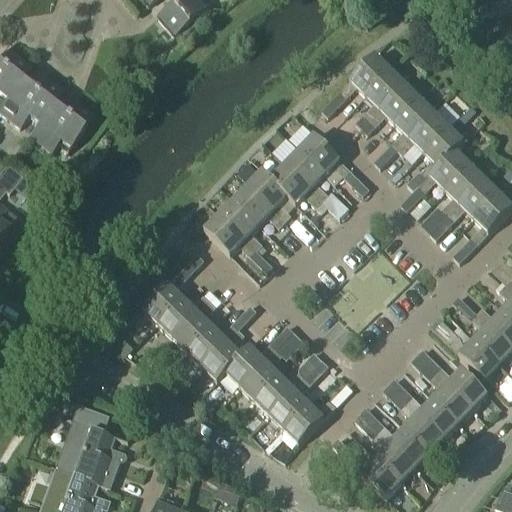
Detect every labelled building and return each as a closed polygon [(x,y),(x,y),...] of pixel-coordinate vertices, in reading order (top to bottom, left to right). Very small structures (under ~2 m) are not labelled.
[(160,1),(161,0),(137,0),(148,13),(161,2),(160,1)] [(161,0),(160,1),(161,2),(170,12),(156,23),(173,44),(204,18),(195,8),(204,0),(161,0)] [(511,0),(501,0),(510,23),(511,22),(511,0)] [(0,102),(6,107),(30,75),(9,59),(0,69),(0,102)] [(364,103),(390,77),(375,62),(349,89),(334,105),(340,110),(356,95),(364,103)] [(38,131),(62,100),(41,84),(30,96),(21,88),(31,76),(30,75),(6,107),(0,115),(0,119),(20,134),(28,124),(38,131)] [(405,92),(390,77),(364,103),(373,112),(355,131),(360,136),(405,92)] [(419,106),(405,92),(360,136),(367,142),(385,124),(393,132),(419,106)] [(62,100),(38,131),(29,143),(51,160),(60,149),(70,157),(85,137),(84,136),(94,125),(72,108),(63,120),(53,112),(62,100)] [(340,110),(334,105),(321,118),(327,125),(341,111),(340,110)] [(397,157),(434,120),(419,106),(393,132),(401,140),(391,152),(397,157)] [(422,161),(448,135),(434,120),(397,157),(403,163),(413,152),(422,161)] [(419,179),(406,192),(412,198),(436,175),(437,176),(455,158),(463,149),(448,135),(422,161),(431,169),(420,180),(419,179)] [(313,143),(299,158),(326,185),(334,176),(363,205),(369,199),(340,170),(313,143)] [(380,175),(394,161),(389,155),(375,169),(380,175)] [(299,158),(284,173),(321,209),(327,203),(317,193),(326,185),(299,158)] [(407,203),(399,212),(406,219),(420,204),(435,189),(443,198),(469,172),(455,158),(437,176),(436,175),(412,198),(407,203)] [(447,223),(483,186),(469,172),(443,198),(451,206),(440,217),(447,223)] [(6,173),(0,179),(0,201),(2,199),(6,203),(21,184),(6,173)] [(321,209),(284,173),(271,187),(280,196),(279,197),(288,206),(297,214),(305,205),(315,215),(321,209)] [(263,179),(248,194),(274,220),(284,229),(290,223),(280,214),(288,206),(279,197),(280,196),(271,187),(263,179)] [(472,226),(498,200),(483,186),(447,223),(453,229),(463,218),(472,226)] [(278,235),(284,229),(274,220),(248,194),(233,209),(260,235),(268,226),(278,235)] [(472,226),(480,235),(470,246),(476,252),(487,241),(511,215),(511,214),(498,200),(472,226)] [(233,209),(219,224),(245,249),(256,259),(262,253),(252,243),(260,235),(233,209)] [(0,245),(16,225),(6,217),(7,216),(0,211),(0,245)] [(249,265),(255,259),(219,224),(204,239),(231,264),(240,255),(249,265)] [(428,241),(434,247),(442,240),(435,233),(428,241)] [(329,267),(343,277),(351,265),(337,255),(329,267)] [(465,263),(459,256),(451,264),(458,270),(465,263)] [(199,262),(185,276),(189,280),(191,283),(205,269),(199,262)] [(267,271),(261,277),(269,284),(275,278),(267,271)] [(158,333),(185,306),(175,297),(185,286),(184,285),(189,280),(185,276),(184,275),(179,280),(168,290),(170,291),(143,318),(158,333)] [(511,327),(511,298),(505,291),(498,299),(510,310),(502,318),(511,327)] [(173,347),(210,310),(208,308),(216,301),(210,296),(203,303),(202,303),(192,313),(185,306),(158,333),(173,347)] [(199,321),(173,347),(187,361),(214,335),(204,325),(215,315),(220,309),(215,304),(199,321)] [(468,312),(460,304),(454,310),(462,318),(468,312)] [(249,327),(256,321),(257,320),(251,314),(250,314),(243,321),(249,327)] [(511,327),(502,318),(494,327),(481,315),(476,321),(511,356),(511,327)] [(499,372),(511,359),(511,356),(476,321),(469,328),(482,340),(474,347),(499,372)] [(499,372),(474,347),(465,356),(457,348),(459,346),(440,327),(431,336),(458,363),(459,362),(484,387),(499,372)] [(214,335),(187,361),(202,376),(228,349),(239,338),(233,332),(222,343),(214,335)] [(289,334),(271,353),(277,359),(295,340),(289,334)] [(234,371),(242,363),(233,354),(244,343),(239,338),(202,376),(217,391),(228,380),(236,373),(234,371)] [(242,394),(277,359),(271,353),(260,363),(251,354),(242,363),(234,371),(236,373),(228,380),(242,394)] [(422,357),(417,363),(424,370),(429,364),(423,358),(422,357)] [(242,394),(256,408),(281,383),(279,382),(271,374),(281,363),(277,359),(242,394)] [(281,383),(256,408),(271,423),(309,384),(324,370),(323,369),(314,361),(297,377),(297,380),(288,390),(281,383)] [(411,369),(429,386),(435,380),(424,370),(417,363),(411,369)] [(324,370),(309,384),(315,389),(329,375),(324,370)] [(435,380),(473,416),(487,401),(461,376),(452,386),(440,375),(435,380)] [(435,380),(429,386),(441,398),(432,406),(458,431),(473,416),(435,380)] [(301,403),(315,389),(309,384),(271,423),(285,437),(310,412),(301,403)] [(388,392),(396,399),(402,393),(394,386),(388,392)] [(396,399),(388,392),(383,398),(390,405),(396,399)] [(412,403),(406,409),(418,421),(444,446),(458,431),(432,406),(423,415),(412,403)] [(310,412),(285,437),(300,452),(325,427),(323,426),(334,415),(328,408),(317,419),(310,412)] [(406,409),(399,416),(411,428),(404,435),(430,461),(444,446),(418,421),(406,409)] [(377,439),(384,432),(366,415),(360,421),(361,422),(361,423),(377,439)] [(74,430),(56,477),(99,493),(111,498),(123,467),(111,462),(117,446),(98,439),(102,427),(80,419),(75,431),(74,430)] [(355,428),(372,445),(377,439),(361,423),(355,428)] [(384,432),(377,439),(389,450),(415,476),(430,461),(404,435),(396,444),(384,432)] [(377,439),(372,445),(384,456),(375,465),(401,490),(415,476),(389,450),(377,439)] [(354,462),(347,455),(336,444),(330,451),(348,469),(360,481),(360,480),(386,506),(401,490),(375,465),(367,474),(355,462),(354,462)] [(56,477),(43,511),(100,511),(94,510),(99,493),(56,477)] [(505,499),(499,511),(511,511),(511,491),(508,490),(505,499)]
